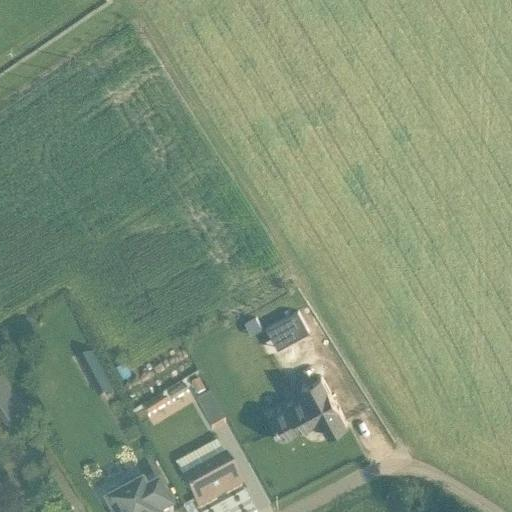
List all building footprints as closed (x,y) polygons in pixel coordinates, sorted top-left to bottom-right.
[(219,375),(211,379),(223,402),(249,389),(228,347),(209,356),(219,375)] [(348,424),(321,374),(264,405),(283,439),(320,419),(328,435),(348,424)] [(0,428),(16,421),(0,389),(0,428)] [(225,419),(208,390),(193,398),(210,428),(225,419)] [(192,500),(236,477),(220,446),(175,469),(192,500)] [(173,511),(162,490),(151,497),(147,490),(108,510),(108,511),(173,511)]
